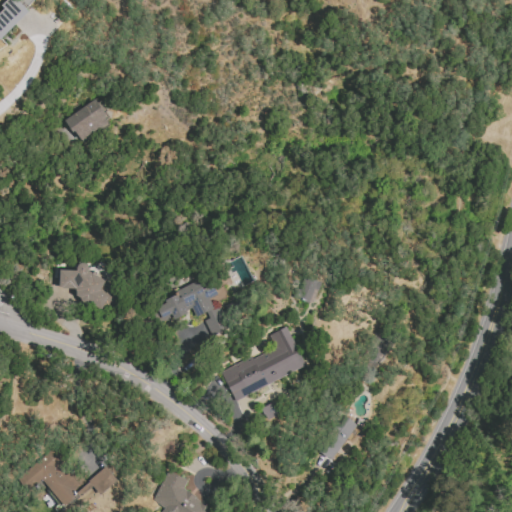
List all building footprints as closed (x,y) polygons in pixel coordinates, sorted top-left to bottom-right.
[(5,0),(0,5),(0,37),(27,11),(16,0),(5,0)] [(109,123),(94,100),(64,119),(79,142),(109,123)] [(59,270),(58,288),(75,289),(74,304),(115,306),(115,285),(103,285),(104,273),(87,273),(87,263),(76,263),(76,270),(59,270)] [(312,303),(320,283),(304,276),(295,297),(312,303)] [(162,323),(192,311),(195,320),(202,317),(209,335),(227,328),(219,307),(213,309),(209,298),(215,296),(208,279),(153,302),(162,323)] [(305,367),(286,327),(268,335),(274,348),(252,359),(251,357),(220,371),(233,400),(305,367)] [(319,454),(336,462),(353,420),(335,413),(319,454)] [(64,509),(91,486),(99,495),(117,480),(105,466),(82,486),(70,471),(65,476),(56,466),(63,460),(53,447),(16,478),(27,491),(40,481),(64,509)] [(152,501),(164,507),(161,511),(210,511),(213,506),(181,492),(187,480),(166,470),(152,501)]
